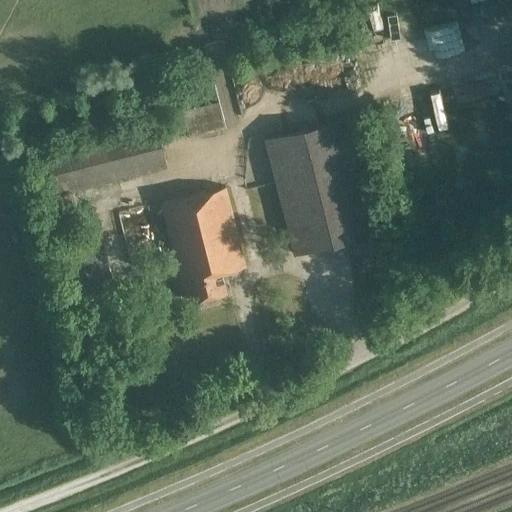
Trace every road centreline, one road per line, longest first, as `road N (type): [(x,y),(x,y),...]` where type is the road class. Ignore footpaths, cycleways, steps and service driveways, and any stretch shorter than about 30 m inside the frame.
road 1 (unclassified): [(19,511),(126,474),(340,375),(511,278)]
road 2 (primary): [(192,511),(392,420),(511,352)]
